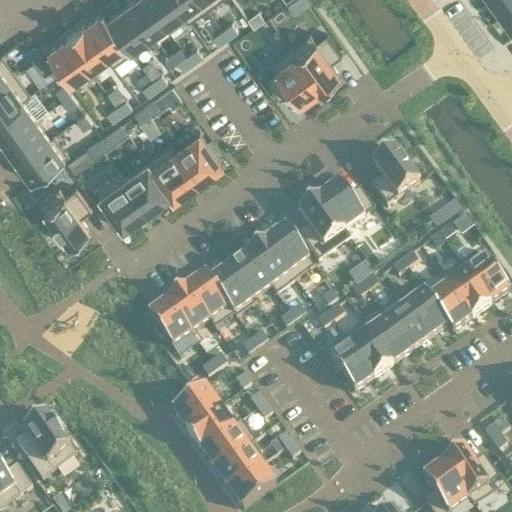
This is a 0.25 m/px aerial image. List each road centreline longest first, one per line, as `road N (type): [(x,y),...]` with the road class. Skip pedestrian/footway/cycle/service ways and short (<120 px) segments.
road 1 (residential): [(459,52),(118,272)]
road 2 (residential): [(511,356),(360,467),(277,355)]
